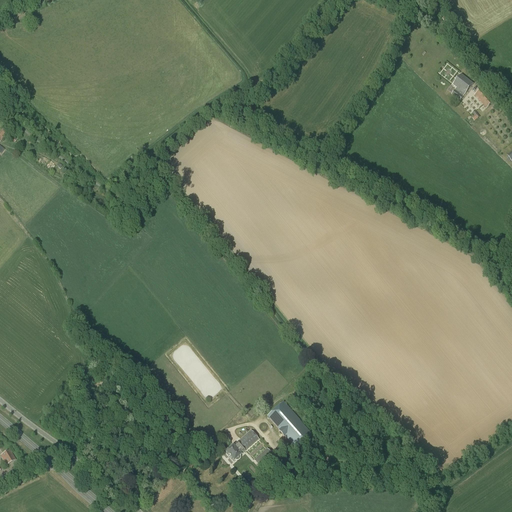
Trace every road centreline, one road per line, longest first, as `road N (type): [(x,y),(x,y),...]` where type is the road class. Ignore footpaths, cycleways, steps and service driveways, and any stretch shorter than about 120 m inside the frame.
road 1 (unclassified): [(205,115),(284,67),(346,0)]
road 2 (unclassified): [(141,511),(0,404)]
road 3 (unknown): [(253,496),(275,459),(252,427),(165,454)]
road 4 (primary): [(109,511),(0,417)]
